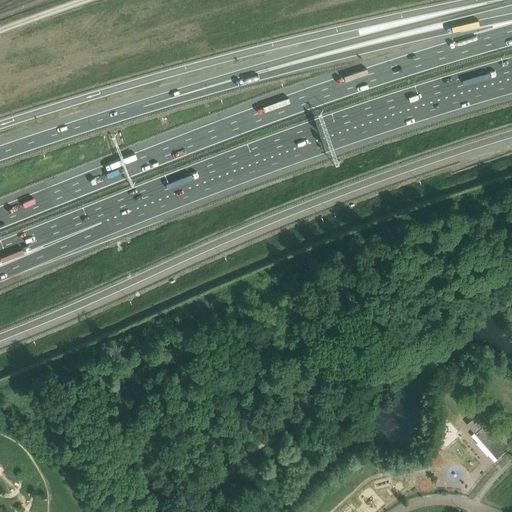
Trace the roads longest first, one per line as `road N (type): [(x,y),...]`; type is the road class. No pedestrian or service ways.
road 1 (motorway): [(0,337),(318,201),(511,134)]
road 2 (motorway): [(511,35),(386,72),(0,219)]
road 3 (motorway): [(507,3),(356,26),(0,124)]
road 4 (motorway): [(97,214),(318,129),(511,73)]
road 5 (motorway): [(507,3),(140,107)]
road 6 (motorway): [(511,22),(140,107)]
road 7 (motorway): [(140,107),(0,154)]
